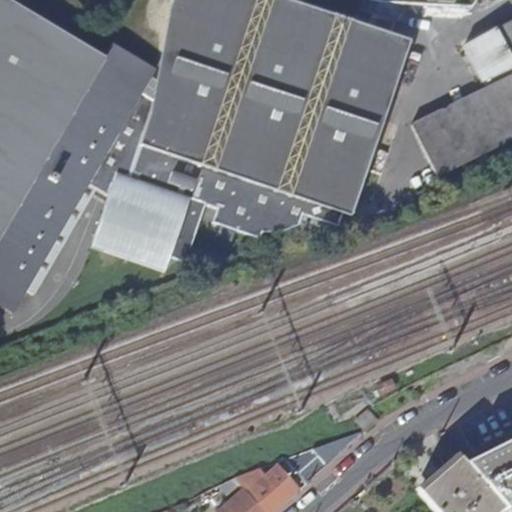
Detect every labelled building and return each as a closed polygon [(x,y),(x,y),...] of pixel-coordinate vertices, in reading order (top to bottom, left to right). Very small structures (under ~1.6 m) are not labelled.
[(401,32),(376,25),(289,0),(181,0),(152,101),(139,94),(154,71),(112,47),(103,61),(0,0),(0,307),(11,314),(23,292),(32,298),(95,192),(101,195),(107,198),(92,250),(167,271),(172,255),(188,260),(204,202),(217,206),(213,219),(221,222),(235,226),(261,233),(263,228),(275,227),(282,226),(300,219),(305,208),(340,218),(345,205),(351,206),(401,32)] [(511,21),(496,30),(507,50),(511,59),(511,21)] [(491,84),(511,72),(511,59),(507,50),(496,30),(465,46),(464,51),(481,81),(487,77),(491,84)] [(467,165),(511,140),(511,72),(491,84),(439,113),(467,165)] [(235,226),(221,222),(218,231),(233,236),(235,226)] [(356,422),(364,433),(367,432),(377,422),(367,412),(356,422)] [(286,461),(307,485),(353,445),(367,432),(364,433),(286,461)] [(511,445),(465,469),(503,511),(511,507),(511,445)] [(433,484),(420,496),(433,511),(503,511),(465,469),(459,461),(433,484)] [(249,481),(245,476),(235,480),(245,491),(262,511),(276,511),(288,501),(296,494),(285,481),(288,479),(278,468),(272,470),(262,480),(257,475),(249,481)] [(262,511),(245,491),(220,511),(262,511)]
